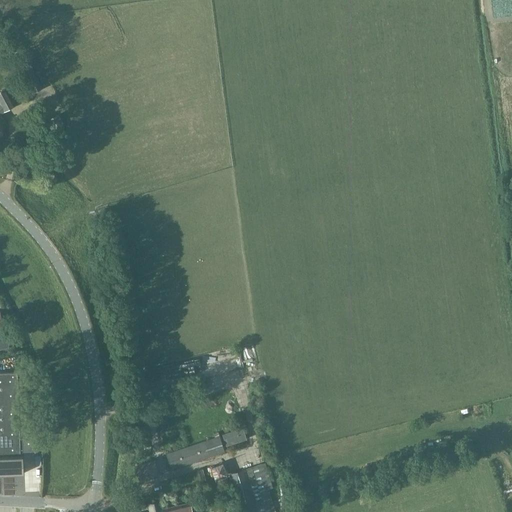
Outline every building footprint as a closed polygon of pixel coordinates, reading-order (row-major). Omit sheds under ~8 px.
[(28,95),(42,88),(31,65),(16,72),(28,95)] [(0,136),(1,135),(2,133),(0,130),(0,128),(6,124),(0,115),(0,114),(3,112),(15,105),(6,88),(0,90),(0,136)] [(52,132),(64,127),(58,114),(47,120),(52,132)] [(0,453),(20,453),(17,372),(0,372),(0,453)] [(226,446),(246,439),(242,425),(235,428),(236,430),(222,435),(226,446)] [(171,470),(224,452),(218,432),(213,434),(214,437),(165,454),(171,470)] [(34,433),(21,433),(22,453),(35,452),(34,433)] [(21,455),(0,456),(0,473),(22,473),(21,455)] [(139,481),(159,474),(154,460),(134,467),(139,481)] [(214,479),(227,475),(223,463),(210,467),(214,479)] [(266,511),(275,509),(267,486),(272,484),(265,463),(230,473),(242,511),(266,511)] [(149,511),(160,511),(158,502),(148,504),(149,511)] [(162,511),(191,511),(189,503),(162,510),(162,511)]
